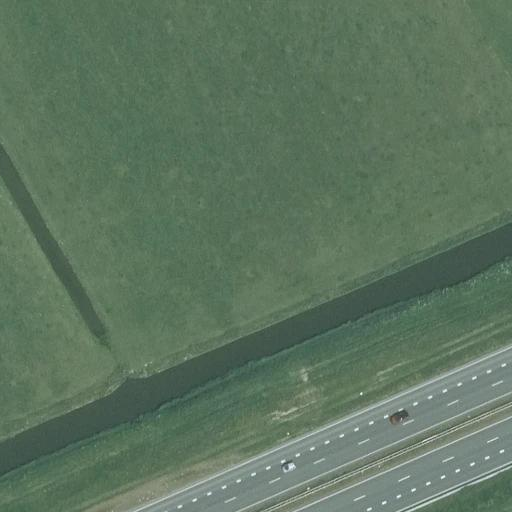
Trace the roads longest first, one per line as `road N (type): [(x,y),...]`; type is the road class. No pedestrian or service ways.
road 1 (trunk): [(511,377),(203,511)]
road 2 (trunk): [(327,511),(511,431)]
